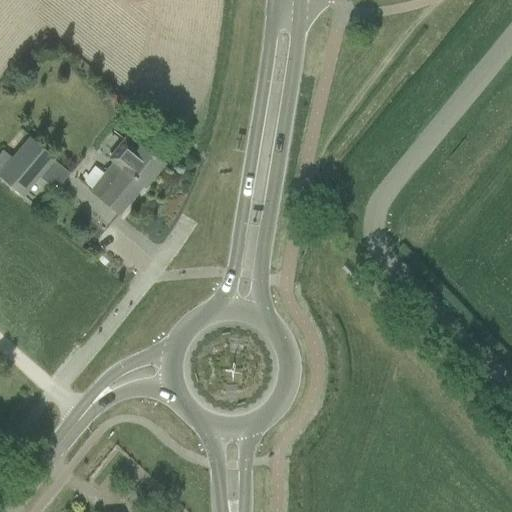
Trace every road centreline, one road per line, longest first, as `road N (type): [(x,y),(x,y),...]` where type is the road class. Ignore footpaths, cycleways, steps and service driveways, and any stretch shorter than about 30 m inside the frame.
road 1 (secondary): [(264,316),(299,0)]
road 2 (secondary): [(271,0),(233,272),(218,310)]
road 3 (track): [(304,165),(437,0)]
road 4 (tertiary): [(3,511),(102,392)]
road 5 (secondary): [(251,428),(276,414),(295,362),(285,335),(264,316)]
